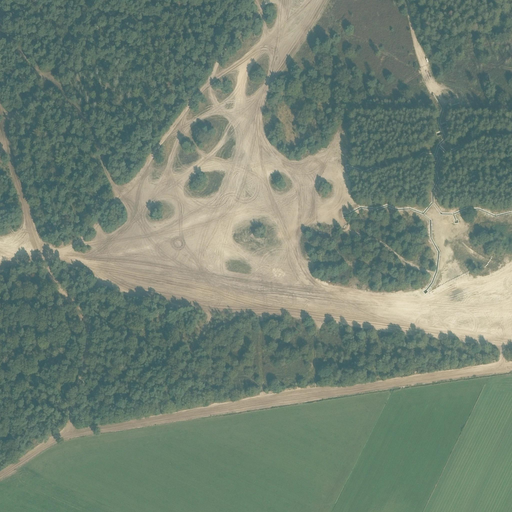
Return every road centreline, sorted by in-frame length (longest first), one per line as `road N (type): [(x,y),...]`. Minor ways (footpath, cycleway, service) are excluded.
road 1 (track): [(0,473),(64,432),(90,343),(50,276),(52,255),(115,242),(130,224),(87,123),(53,85),(4,129),(41,254)]
road 2 (track): [(64,432),(511,366)]
